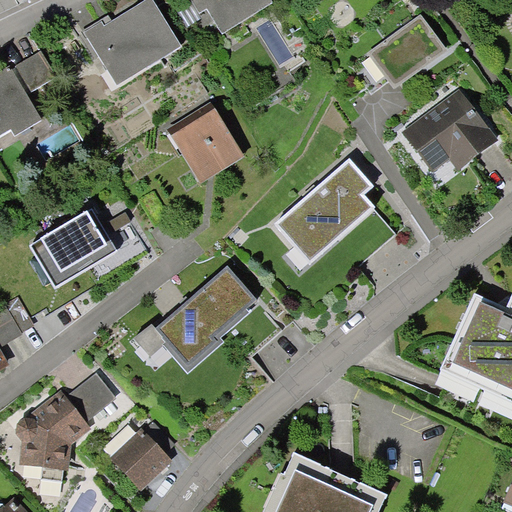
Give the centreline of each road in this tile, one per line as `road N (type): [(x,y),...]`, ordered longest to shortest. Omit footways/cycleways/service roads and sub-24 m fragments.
road 1 (residential): [(511,216),(262,410),(177,511)]
road 2 (residential): [(179,257),(0,396)]
